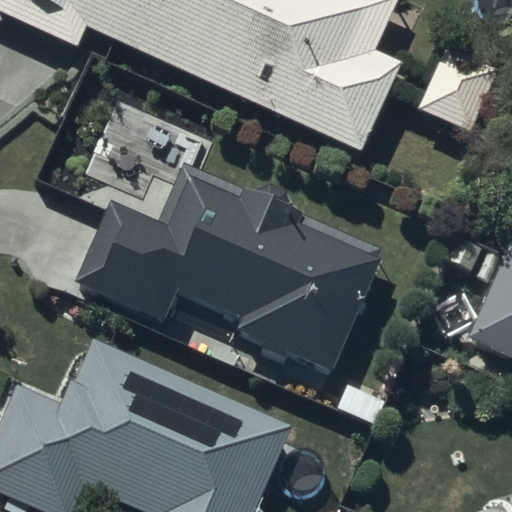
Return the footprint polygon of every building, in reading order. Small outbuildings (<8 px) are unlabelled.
[(0,0),(0,15),(78,50),(87,30),(363,153),(402,67),(378,56),(403,0),(0,0)] [(163,234),(119,213),(84,295),(169,331),(181,302),(249,331),(244,344),(273,356),(270,362),(292,372),(295,363),(336,381),(386,265),(304,229),(303,227),(302,225),(302,224),(301,222),(300,220),(299,218),(298,216),(296,215),(295,213),(294,212),(293,210),(291,209),(290,208),(288,206),(286,205),(285,204),(283,203),(281,202),(279,201),(277,201),(275,200),(274,199),(272,199),(270,199),(268,198),(266,198),(264,198),(262,198),(260,198),(258,198),(256,199),(254,199),(252,199),(250,200),(248,201),(191,174),(163,234)] [(511,251),(472,342),(511,359),(511,251)] [(57,408),(18,391),(0,432),(0,497),(34,511),(74,511),(85,490),(136,511),(254,511),(291,428),(97,345),(79,387),(68,382),(57,408)] [(511,511),(511,479),(503,476),(491,506),(506,511),(511,511)]
